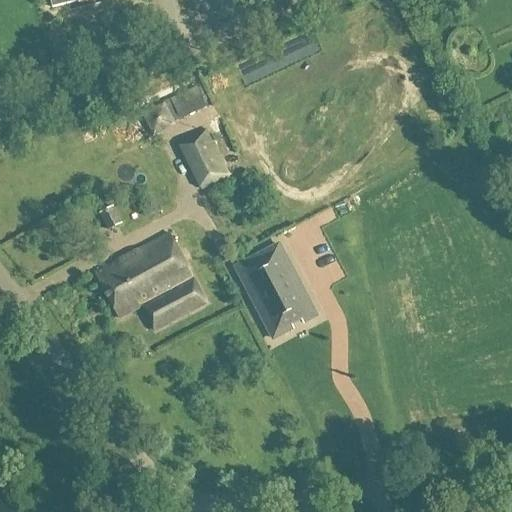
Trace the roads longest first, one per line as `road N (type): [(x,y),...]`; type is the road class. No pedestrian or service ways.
road 1 (unclassified): [(511,470),(250,506),(182,495),(130,450),(0,275)]
road 2 (tertiary): [(0,114),(99,83),(284,0)]
